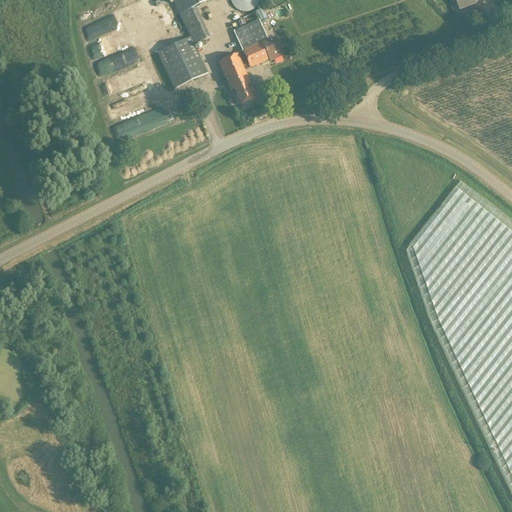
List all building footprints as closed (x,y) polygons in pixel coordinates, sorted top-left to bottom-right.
[(172,0),(190,38),(156,54),(173,91),(207,75),(194,47),(209,39),(195,9),(213,0),(172,0)] [(230,0),(230,1),(231,3),(231,4),(231,5),(232,6),(233,7),(233,8),(234,8),(235,9),(236,10),(236,11),(237,11),(238,12),(239,12),(241,13),(242,13),(243,13),(244,13),(245,13),(246,13),(247,13),(248,13),(249,12),(251,12),(252,11),(253,11),(253,10),(254,9),(255,9),(256,8),(256,7),(257,6),(258,5),(258,4),(258,3),(259,2),(259,0),(258,0),(230,0)] [(455,0),(460,11),(472,6),(472,4),(480,1),(479,0),(455,0)] [(261,8),(255,12),(260,21),(266,17),(261,8)] [(282,57),(274,39),(268,41),(258,21),(233,32),(249,70),(268,61),(269,63),(282,57)] [(101,22),(84,30),(89,41),(106,33),(101,22)] [(256,99),(237,56),(218,64),(230,92),(232,91),(239,107),(256,99)] [(96,62),(97,74),(111,72),(110,66),(107,67),(106,61),(96,62)] [(118,139),(155,126),(150,113),(113,126),(118,139)]
